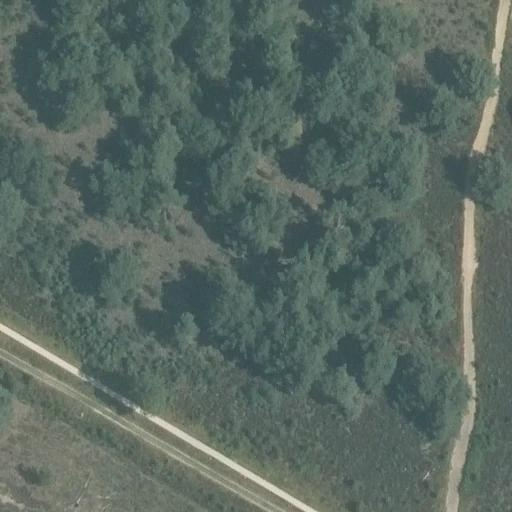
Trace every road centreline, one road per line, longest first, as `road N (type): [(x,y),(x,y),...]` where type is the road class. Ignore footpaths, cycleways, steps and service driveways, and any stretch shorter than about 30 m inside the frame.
road 1 (track): [(502,0),(486,122),(471,171),(478,227),(451,511)]
road 2 (track): [(0,342),(281,511)]
